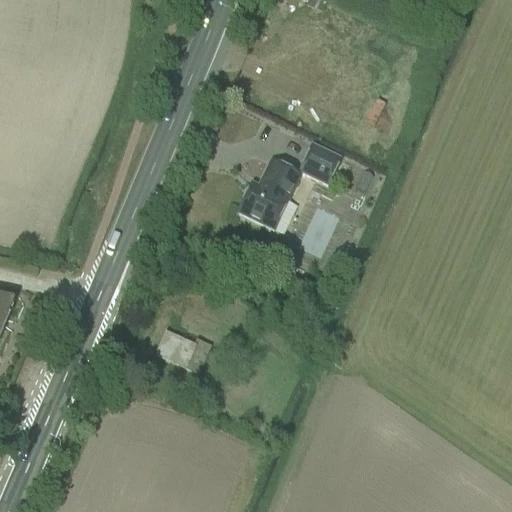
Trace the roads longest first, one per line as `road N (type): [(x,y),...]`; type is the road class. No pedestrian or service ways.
road 1 (primary): [(101,288),(219,0)]
road 2 (primary): [(101,288),(7,511)]
